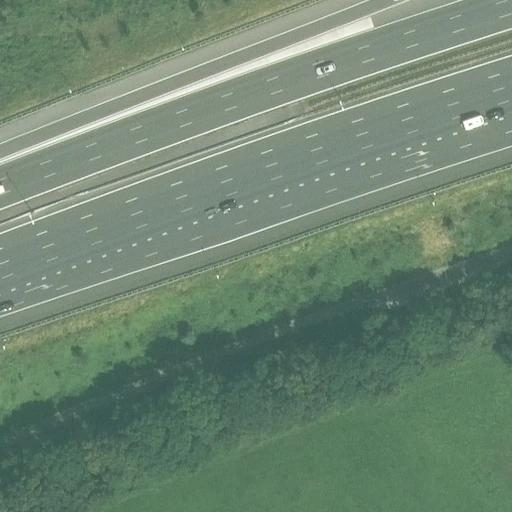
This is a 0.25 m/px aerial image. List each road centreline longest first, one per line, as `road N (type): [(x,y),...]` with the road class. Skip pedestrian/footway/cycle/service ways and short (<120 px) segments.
road 1 (unclassified): [(511,251),(0,443)]
road 2 (motorway): [(511,8),(0,187)]
road 3 (motorway): [(0,263),(511,85)]
road 4 (motorway): [(387,0),(0,152)]
